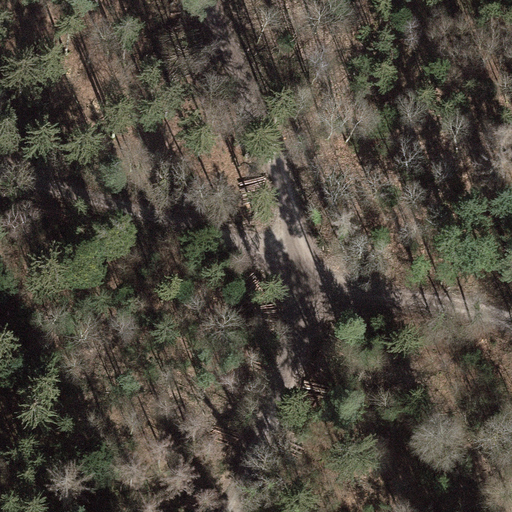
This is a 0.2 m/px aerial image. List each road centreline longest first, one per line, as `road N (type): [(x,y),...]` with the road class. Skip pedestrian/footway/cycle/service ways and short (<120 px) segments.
road 1 (track): [(196,0),(284,240),(291,282)]
road 2 (track): [(0,186),(284,240)]
road 3 (track): [(291,282),(292,369),(225,511)]
road 4 (track): [(291,282),(450,300),(511,319)]
